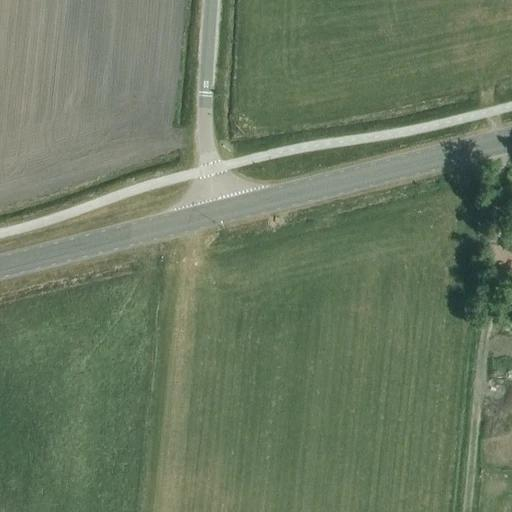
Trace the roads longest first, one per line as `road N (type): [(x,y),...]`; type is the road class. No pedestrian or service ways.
road 1 (tertiary): [(218,211),(511,138)]
road 2 (tertiary): [(0,269),(218,211)]
road 3 (unclassified): [(218,211),(203,112),(210,0)]
